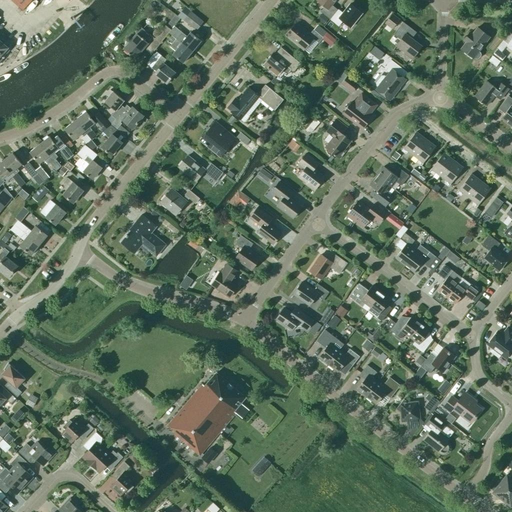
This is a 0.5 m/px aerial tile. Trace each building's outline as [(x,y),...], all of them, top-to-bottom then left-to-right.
[(31,0),(13,0),(23,9),(31,0)] [(328,18),(330,19),(337,10),(331,5),(335,0),(316,0),(324,7),(320,12),(321,13),(328,18)] [(337,10),(330,19),(338,26),(342,21),(350,27),(361,13),(350,4),(342,13),(338,9),(337,10)] [(190,11),(187,16),(200,27),(203,22),(190,11)] [(320,14),(316,19),(318,20),(320,21),(324,24),(328,18),(321,13),(320,14)] [(399,19),(391,13),(384,23),(392,28),(399,19)] [(175,14),(166,26),(165,25),(154,38),(142,28),(137,34),(136,33),(124,49),(134,58),(143,48),(151,54),(171,29),(180,18),(175,14)] [(200,27),(187,16),(183,20),(196,31),(200,27)] [(416,32),(402,22),(393,34),(400,40),(396,46),(405,53),(404,53),(411,59),(421,46),(411,38),(416,32)] [(310,34),(296,23),(287,35),(304,50),(313,39),(319,43),(322,39),(330,45),(335,39),(317,25),(313,30),(310,34)] [(489,37),(477,27),(472,34),(469,32),(463,40),(465,42),(460,49),(473,58),(475,59),(477,59),(478,59),(480,56),(481,54),(480,52),(478,51),(489,37)] [(496,33),(496,34),(495,35),(503,40),(508,33),(500,28),(496,33)] [(171,36),(191,52),(201,40),(190,32),(186,38),(176,30),(171,36)] [(182,63),(191,52),(171,36),(167,41),(171,44),(170,46),(175,51),(172,54),(182,63)] [(275,54),(273,52),(263,64),(278,77),(282,71),(286,74),(288,74),(290,70),(292,71),(294,71),(300,64),(281,47),(275,54)] [(496,50),(493,53),(498,58),(502,53),(496,49),(496,50)] [(149,60),(146,64),(151,68),(154,64),(159,67),(154,73),(166,83),(175,72),(163,63),(165,60),(161,56),(156,52),(154,54),(154,53),(149,59),(149,60)] [(386,77),(384,75),(382,75),(376,83),(376,86),(378,87),(376,89),(389,99),(405,79),(398,74),(402,69),(390,60),(384,68),(389,73),(386,77)] [(342,72),(336,80),(337,80),(338,82),(341,83),(347,75),(342,72)] [(358,84),(347,75),(341,83),(340,84),(351,93),(358,84)] [(274,77),(271,81),(274,85),(277,87),(281,82),(274,77)] [(500,99),(508,89),(500,82),(496,88),(486,81),(474,96),(486,106),(494,95),(500,99)] [(259,97),(274,110),(283,99),(265,85),(257,94),(248,87),(240,98),(241,98),(239,100),(235,97),(227,108),(231,111),(230,111),(240,120),(259,97)] [(113,91),(104,102),(115,111),(111,115),(115,119),(116,119),(124,108),(120,105),(124,100),(113,91)] [(369,114),(376,105),(361,93),(354,102),(352,101),(342,114),(362,129),(371,116),(369,114)] [(498,109),(504,114),(501,119),(510,126),(511,122),(511,98),(508,96),(498,109)] [(115,119),(111,125),(116,129),(121,123),(120,122),(122,119),(133,128),(143,116),(132,107),(130,109),(126,105),(124,108),(116,119),(115,119)] [(86,111),(75,120),(90,139),(96,135),(101,131),(109,124),(99,111),(91,118),(86,111)] [(236,119),(232,115),(227,121),(232,124),(236,119)] [(311,123),(312,124),(316,127),(320,122),(315,118),(311,123)] [(344,150),(351,141),(342,133),(347,127),(336,119),(326,131),(333,137),(325,147),(339,158),(345,151),(344,150)] [(75,120),(64,129),(74,140),(81,133),(84,136),(81,138),(86,143),(90,139),(75,120)] [(220,156),(235,138),(215,122),(200,140),(220,156)] [(109,124),(101,131),(109,137),(101,147),(111,155),(122,142),(116,138),(119,135),(119,136),(121,134),(119,132),(116,129),(111,125),(109,124)] [(250,140),(240,132),(236,137),(246,144),(250,140)] [(413,155),(425,139),(415,132),(403,148),(403,147),(400,151),(405,154),(407,151),(413,155)] [(44,140),(39,144),(49,156),(52,159),(53,157),(55,159),(57,157),(53,152),(57,148),(59,150),(65,145),(62,140),(57,135),(52,140),(49,136),(48,137),(47,135),(42,138),(44,140)] [(66,137),(62,140),(65,145),(68,149),(73,146),(66,137)] [(435,147),(425,139),(413,155),(418,160),(416,163),(421,166),(423,162),(435,147)] [(91,140),(86,144),(91,150),(92,149),(96,146),(92,141),(91,140)] [(300,146),(294,142),(289,148),(295,152),(300,146)] [(39,144),(29,152),(39,163),(43,159),(48,165),(50,163),(55,170),(58,168),(49,156),(39,144)] [(65,145),(59,150),(67,160),(73,155),(65,145)] [(93,152),(85,145),(77,154),(84,160),(77,168),(83,173),(83,172),(92,179),(101,167),(92,160),(89,157),(93,152)] [(395,152),(391,156),(393,157),(396,160),(400,155),(395,151),(395,152)] [(12,153),(3,161),(12,172),(22,185),(25,183),(17,173),(19,171),(16,168),(21,164),(12,153)] [(313,190),(324,176),(314,168),(318,163),(306,153),(298,164),(304,169),(298,177),(306,183),(305,184),(313,190)] [(440,176),(453,160),(443,153),(431,168),(428,172),(433,175),(435,172),(440,176)] [(188,155),(178,167),(196,181),(205,169),(188,155)] [(463,168),(453,160),(440,176),(446,180),(444,183),(448,187),(451,183),(463,168)] [(3,161),(0,162),(0,185),(4,181),(3,179),(2,180),(7,176),(9,179),(12,177),(20,187),(22,185),(12,172),(3,161)] [(32,178),(37,174),(35,171),(29,163),(23,167),(32,178)] [(218,179),(222,174),(210,164),(205,169),(218,179)] [(68,170),(63,166),(58,172),(63,176),(68,170)] [(383,166),(376,176),(391,187),(395,181),(401,185),(409,175),(399,168),(394,174),(383,166)] [(44,182),(49,178),(40,168),(35,171),(37,174),(44,182)] [(257,174),(257,175),(263,179),(267,173),(266,171),(263,169),(262,168),(258,173),(257,174)] [(417,177),(420,173),(413,168),(412,170),(410,172),(417,177)] [(78,178),(84,183),(87,180),(78,173),(77,174),(75,176),(78,178)] [(468,197),(480,181),(470,174),(459,189),(458,189),(456,193),(460,196),(462,193),(468,197)] [(376,176),(369,185),(374,189),(369,194),(385,206),(392,197),(387,193),(391,187),(376,176)] [(73,203),(83,190),(73,182),(72,182),(67,178),(63,183),(68,188),(63,195),(73,203)] [(292,192),(279,181),(271,191),(282,199),(277,206),(292,218),(301,207),(288,197),(292,192)] [(490,188),(480,181),(468,197),(474,201),(471,204),(476,208),(478,204),(490,188)] [(433,186),(432,189),(436,192),(440,187),(435,184),(433,186)] [(49,190),(43,185),(32,197),(37,202),(49,190)] [(3,191),(12,198),(16,194),(6,186),(3,191)] [(25,200),(29,194),(22,189),(18,194),(25,200)] [(183,198),(171,189),(160,202),(175,214),(186,201),(189,198),(195,203),(199,198),(189,190),(185,195),(183,198)] [(3,191),(0,194),(0,196),(8,203),(12,198),(3,191)] [(249,199),(242,194),(239,199),(246,204),(249,199)] [(447,196),(445,199),(449,202),(453,197),(449,194),(447,196)] [(0,196),(0,203),(5,207),(8,203),(0,196)] [(495,199),(492,202),(498,207),(502,202),(496,197),(495,199)] [(46,206),(40,212),(46,217),(55,224),(65,212),(56,204),(56,205),(50,200),(46,206)] [(369,209),(357,201),(346,216),(354,222),(355,221),(363,227),(371,217),(378,222),(386,213),(373,204),(369,209)] [(408,208),(406,210),(407,211),(411,214),(416,207),(411,204),(408,208)] [(506,229),(503,233),(510,239),(511,237),(511,206),(506,214),(511,218),(511,219),(506,227),(507,227),(506,229)] [(272,218),(257,207),(249,217),(261,226),(257,232),(272,244),(281,233),(268,223),(272,218)] [(152,211),(151,213),(157,218),(156,219),(159,222),(162,222),(165,219),(153,210),(152,211)] [(156,256),(165,244),(151,233),(156,226),(141,214),(134,224),(135,225),(121,242),(134,253),(143,242),(151,249),(149,251),(156,256)] [(402,225),(394,219),(389,225),(397,231),(402,225)] [(18,220),(14,225),(38,245),(47,235),(36,226),(31,231),(18,220)] [(38,245),(14,225),(10,230),(24,240),(20,246),(31,255),(38,245)] [(5,235),(1,240),(4,243),(11,235),(7,232),(5,235)] [(395,258),(404,265),(415,250),(410,246),(414,240),(404,233),(396,243),(403,247),(395,258)] [(235,259),(251,270),(260,257),(249,249),(252,243),(240,235),(234,243),(242,249),(235,259)] [(499,270),(508,259),(495,249),(500,243),(488,235),(481,245),(489,251),(484,258),(493,264),(492,266),(499,270)] [(0,245),(4,249),(0,253),(0,259),(1,260),(0,261),(0,269),(9,277),(17,266),(5,256),(9,252),(8,251),(11,248),(4,243),(1,240),(0,239),(0,245)] [(199,244),(192,239),(188,245),(196,250),(199,244)] [(23,251),(16,245),(13,249),(20,255),(23,251)] [(440,253),(437,258),(438,259),(441,261),(445,255),(448,252),(449,250),(445,247),(440,253)] [(415,250),(404,265),(413,272),(421,262),(428,267),(435,257),(425,249),(421,255),(415,250)] [(448,252),(445,255),(450,259),(454,254),(452,253),(449,250),(448,252)] [(330,261),(320,254),(309,271),(320,279),(329,267),(339,274),(347,263),(334,254),(330,261)] [(353,273),(356,265),(349,262),(345,270),(353,273)] [(210,285),(229,297),(238,284),(232,280),(238,271),(226,264),(220,273),(219,272),(210,285)] [(444,264),(437,274),(447,281),(439,292),(446,297),(457,282),(461,277),(444,264)] [(457,282),(446,297),(455,304),(463,294),(471,300),(478,291),(461,277),(457,282)] [(312,289),(302,282),(293,294),(309,305),(316,295),(323,300),(328,292),(316,283),(312,289)] [(365,303),(370,307),(381,292),(372,285),(368,290),(362,285),(352,298),(362,306),(365,303)] [(381,292),(370,307),(375,311),(372,314),(381,321),(391,308),(386,304),(390,299),(381,292)] [(481,310),(485,306),(480,302),(477,307),(481,310)] [(346,310),(339,305),(334,313),(341,317),(346,310)] [(291,313),(283,308),(276,319),(285,325),(286,330),(294,329),(294,326),(296,323),(306,330),(313,320),(295,307),(291,313)] [(329,317),(322,313),(318,320),(325,324),(329,317)] [(327,325),(333,330),(340,320),(334,315),(327,325)] [(404,333),(409,337),(420,323),(411,316),(408,321),(401,316),(390,330),(401,338),(404,333)] [(323,325),(318,322),(315,326),(320,330),(323,325)] [(420,323),(409,337),(414,341),(412,344),(422,352),(432,339),(426,334),(430,330),(420,323)] [(511,331),(508,328),(503,336),(498,332),(488,345),(507,360),(511,353),(511,331)] [(376,334),(370,330),(365,336),(371,340),(376,334)] [(320,342),(326,347),(318,357),(328,364),(339,350),(343,344),(328,332),(320,342)] [(373,344),(366,339),(361,346),(368,351),(373,344)] [(381,351),(375,346),(370,352),(376,357),(381,351)] [(345,354),(339,350),(328,364),(337,372),(345,361),(351,366),(359,356),(349,348),(345,354)] [(455,356),(443,348),(436,358),(430,353),(426,359),(420,366),(429,373),(435,366),(442,372),(455,356)] [(418,357),(415,362),(420,366),(426,359),(420,355),(418,357)] [(5,370),(1,374),(9,381),(12,384),(8,388),(17,397),(22,392),(16,387),(25,378),(14,368),(14,367),(8,363),(4,369),(5,370)] [(419,368),(412,363),(411,364),(407,368),(415,374),(419,368)] [(357,389),(366,397),(377,382),(372,377),(376,372),(366,364),(358,375),(364,379),(357,389)] [(245,397),(216,372),(204,386),(202,384),(168,425),(177,432),(175,434),(200,455),(236,413),(233,411),(245,397)] [(382,385),(377,382),(366,397),(375,404),(383,393),(390,398),(400,385),(389,377),(382,385)] [(443,382),(442,384),(448,389),(451,385),(445,380),(443,382)] [(0,404),(6,399),(11,403),(16,398),(6,390),(2,394),(0,392),(0,404)] [(472,398),(464,392),(458,401),(451,396),(443,407),(449,412),(452,409),(471,423),(481,409),(470,400),(472,398)] [(426,395),(425,398),(429,401),(433,396),(428,393),(426,395)] [(38,398),(30,394),(25,403),(32,407),(38,398)] [(400,411),(401,422),(407,421),(408,425),(409,426),(408,428),(414,433),(413,434),(414,434),(423,422),(420,419),(417,401),(407,402),(404,400),(404,399),(403,399),(396,409),(397,408),(400,411)] [(435,423),(423,439),(439,451),(439,452),(440,452),(440,453),(441,453),(442,453),(443,453),(444,453),(445,453),(446,453),(447,452),(448,452),(448,451),(449,451),(449,450),(449,449),(449,448),(449,447),(449,446),(449,445),(448,444),(448,443),(447,443),(447,442),(446,442),(449,439),(444,435),(449,429),(444,424),(445,423),(434,414),(430,419),(435,423)] [(95,416),(90,421),(91,422),(92,424),(94,425),(99,420),(95,416)] [(82,441),(94,428),(88,423),(85,427),(76,418),(72,422),(69,420),(63,427),(65,429),(62,433),(71,442),(77,436),(82,441)] [(82,456),(91,464),(105,449),(100,445),(102,438),(96,432),(83,445),(88,450),(82,456)] [(14,438),(8,433),(3,438),(9,443),(14,438)] [(3,440),(0,442),(0,448),(5,453),(11,447),(3,440)] [(26,443),(18,452),(29,462),(33,458),(35,458),(43,465),(55,453),(48,447),(45,449),(37,441),(31,448),(26,443)] [(217,453),(210,447),(201,457),(208,463),(217,453)] [(105,449),(91,464),(99,472),(105,466),(110,471),(123,457),(118,452),(116,453),(113,450),(110,454),(105,449)] [(14,466),(9,471),(24,485),(32,477),(26,471),(24,469),(24,467),(28,463),(18,454),(10,463),(14,466)] [(258,476),(270,463),(263,457),(251,470),(258,476)] [(131,484),(134,480),(125,471),(130,466),(124,461),(112,475),(117,480),(111,486),(120,495),(124,491),(127,494),(133,486),(131,484)] [(1,473),(0,474),(0,487),(3,490),(6,486),(8,486),(17,494),(24,485),(9,471),(6,468),(1,473)] [(511,478),(507,475),(492,493),(511,507),(511,505),(511,478)] [(81,511),(75,506),(77,503),(71,497),(59,510),(61,511),(81,511)]
